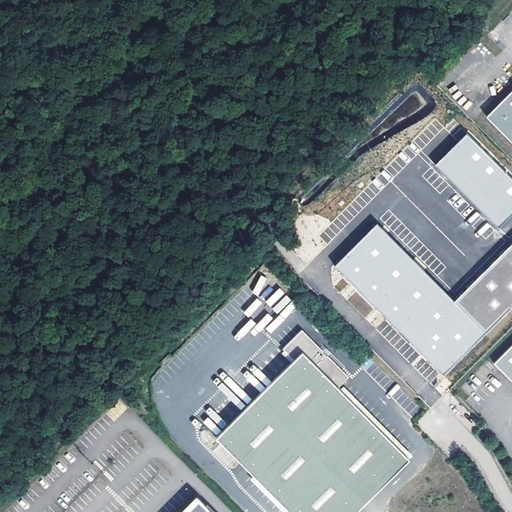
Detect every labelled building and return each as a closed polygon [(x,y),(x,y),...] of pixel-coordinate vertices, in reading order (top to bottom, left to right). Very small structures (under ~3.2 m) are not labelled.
[(511,91),(485,119),(511,144),(511,91)] [(511,179),(467,133),(434,166),(496,229),(511,212),(511,179)] [(477,231),(484,239),(494,230),(486,222),(477,231)] [(511,243),(454,301),(378,223),(334,266),(442,376),(511,307),(511,243)] [(292,362),(216,435),(289,511),(355,511),(409,460),(339,387),(342,384),(349,377),(328,355),(327,357),(323,352),(324,351),(303,329),(284,348),(294,359),(292,362)] [(511,382),(511,345),(494,364),(511,382)] [(284,348),(281,351),(292,362),(294,359),(284,348)] [(324,351),(323,352),(327,357),(328,355),(331,353),(327,348),(324,351)] [(412,457),(342,384),(339,387),(409,460),(412,457)] [(210,416),(204,420),(213,435),(219,432),(210,416)] [(210,511),(197,498),(182,511),(210,511)]
